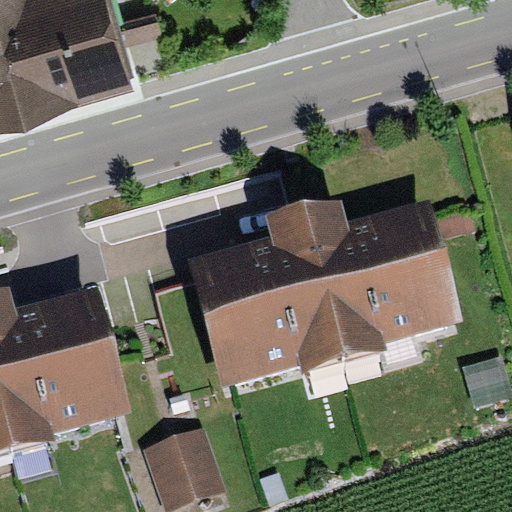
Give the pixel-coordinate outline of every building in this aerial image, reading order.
[(109,0),(0,0),(0,18),(26,108),(132,77),(109,0)] [(0,115),(26,108),(0,18),(0,115)] [(191,285),(221,397),(303,375),(305,383),(389,361),(387,352),(461,332),(431,220),(352,241),(344,210),(264,232),(272,263),(191,285)] [(0,468),(59,452),(56,444),(133,423),(100,307),(18,330),(12,305),(0,308),(0,468)] [(191,447),(140,466),(156,511),(168,511),(209,497),(191,447)]
